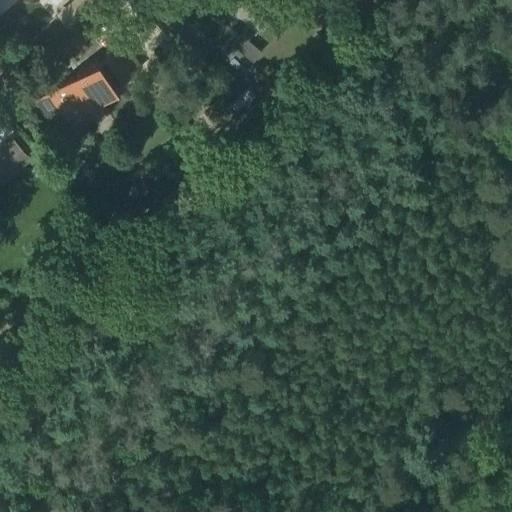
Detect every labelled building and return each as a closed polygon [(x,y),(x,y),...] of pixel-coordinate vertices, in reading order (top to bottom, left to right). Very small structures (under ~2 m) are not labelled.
[(110,0),(71,0),(57,13),(75,34),(112,2),(110,0)] [(249,40),(279,4),(274,0),(220,0),(220,1),(235,14),(237,12),(243,17),(242,19),(249,25),(233,45),(253,61),(262,51),(249,40)] [(142,67),(124,41),(104,55),(105,57),(99,61),(97,58),(34,102),(54,130),(117,86),(114,83),(121,79),(122,81),(142,67)] [(216,100),(202,111),(214,126),(216,128),(229,117),(216,100)] [(12,139),(0,148),(0,182),(1,184),(30,159),(12,139)] [(0,315),(0,334),(9,345),(24,332),(6,311),(0,315)]
